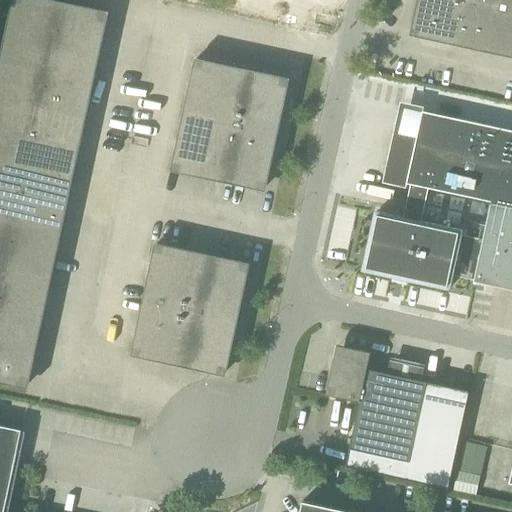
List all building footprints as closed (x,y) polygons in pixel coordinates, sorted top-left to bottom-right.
[(52,0),(12,0),(2,49),(97,69),(109,12),(52,0)] [(451,44),(451,42),(460,0),(417,0),(410,36),(451,44)] [(499,0),(460,0),(451,42),(451,44),(488,53),(499,0)] [(511,1),(503,0),(499,0),(488,53),(511,57),(511,1)] [(2,49),(0,56),(0,103),(85,122),(97,69),(2,49)] [(195,58),(183,115),(277,136),(290,79),(195,58)] [(399,102),(382,184),(406,189),(407,184),(413,185),(406,219),(376,212),(363,270),(449,289),(452,275),(474,280),(474,282),(511,290),(511,131),(422,112),(423,108),(399,102)] [(0,103),(0,158),(74,175),(85,122),(0,103)] [(277,136),(183,115),(170,171),(265,192),(277,136)] [(0,158),(0,213),(63,227),(74,175),(0,158)] [(0,213),(0,269),(51,280),(63,227),(0,213)] [(155,243),(143,300),(238,321),(250,264),(155,243)] [(0,269),(0,324),(40,333),(51,280),(0,269)] [(238,321),(143,300),(131,356),(226,376),(238,321)] [(40,333),(0,324),(0,383),(28,389),(40,333)] [(329,379),(326,395),(360,403),(349,450),(346,467),(448,489),(469,392),(427,383),(367,370),(370,354),(360,351),(337,346),(329,379)] [(0,426),(0,511),(4,511),(21,431),(0,426)] [(349,511),(302,502),(302,504),(300,511),(349,511)]
